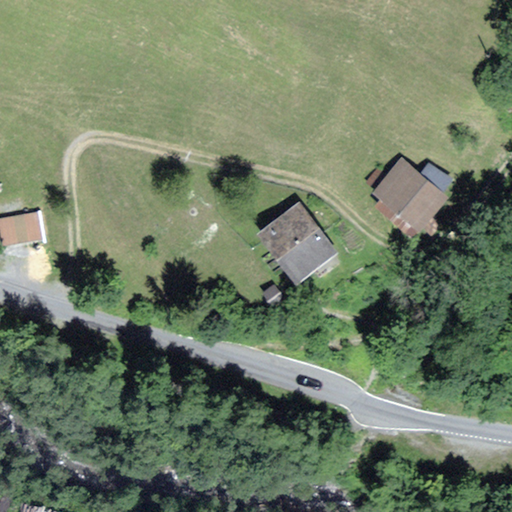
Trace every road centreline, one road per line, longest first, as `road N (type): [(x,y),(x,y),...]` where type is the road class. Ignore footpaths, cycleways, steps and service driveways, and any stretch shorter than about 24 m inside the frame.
road 1 (track): [(64,311),(78,263),(68,173),(80,140),(101,136),(306,183),(383,240),(409,247),(455,230),(511,164)]
road 2 (unclassified): [(511,435),(361,402),(0,288)]
